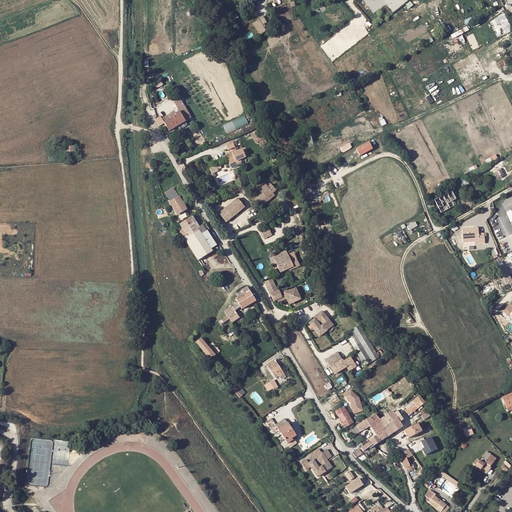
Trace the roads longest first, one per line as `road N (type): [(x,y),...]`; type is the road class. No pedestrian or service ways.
road 1 (residential): [(411,511),(342,449),(147,108)]
road 2 (track): [(144,370),(118,127),(121,0)]
